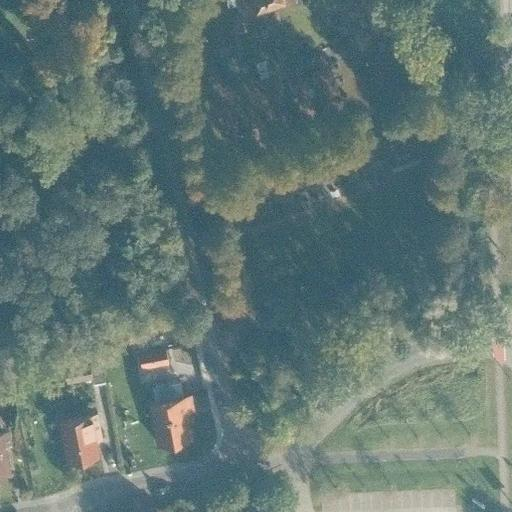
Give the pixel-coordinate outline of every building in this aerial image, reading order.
[(253,0),(257,10),(283,0),(253,0)] [(138,364),(166,359),(164,349),(136,354),(138,364)] [(106,381),(102,360),(92,362),(65,366),(69,382),(95,378),(96,383),(106,381)] [(193,394),(151,402),(158,444),(195,437),(191,412),(196,411),(193,394)] [(98,413),(60,419),(68,462),(101,455),(98,440),(103,439),(98,413)] [(10,431),(0,432),(0,474),(11,472),(7,448),(13,447),(10,431)]
